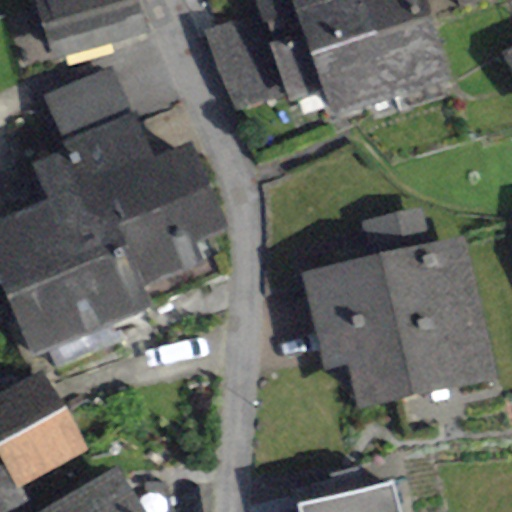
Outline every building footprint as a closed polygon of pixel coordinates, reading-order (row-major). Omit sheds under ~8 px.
[(146,31),(136,0),(43,0),(58,53),(146,31)] [(335,112),(392,94),(363,0),(263,0),(291,88),(324,78),(335,112)] [(414,0),(363,0),(392,94),(439,80),(414,0)] [(285,97),(256,18),(207,35),(236,114),(285,97)] [(51,103),(72,152),(77,151),(132,127),(111,77),(51,103)] [(96,204),(121,260),(143,313),(227,278),(210,237),(221,232),(188,157),(151,173),(132,127),(77,151),(81,159),(76,161),(95,204),(96,204)] [(1,239),(27,300),(121,260),(96,204),(95,204),(76,161),(42,176),(58,214),(45,220),(1,239)] [(45,220),(58,214),(42,176),(29,181),(45,220)] [(398,223),(405,252),(424,247),(417,218),(398,223)] [(380,273),(428,262),(424,247),(405,252),(398,223),(369,230),(380,273)] [(0,273),(14,305),(27,300),(1,239),(0,239),(0,273)] [(358,356),(369,402),(483,374),(454,255),(428,262),(380,273),(317,289),(330,342),(353,337),(358,356)] [(113,326),(143,313),(121,260),(27,300),(14,305),(36,358),(50,352),(58,370),(120,343),(113,326)] [(335,362),(358,356),(353,337),(330,342),(335,362)] [(40,382),(0,404),(0,449),(59,417),(40,382)] [(0,450),(19,485),(79,453),(59,417),(0,449),(0,450)] [(0,511),(27,511),(28,511),(0,458),(0,511)] [(360,477),(332,484),(293,494),(298,511),(303,511),(365,496),(360,477)] [(131,511),(112,479),(54,511),(131,511)] [(399,511),(394,489),(365,496),(303,511),(399,511)]
